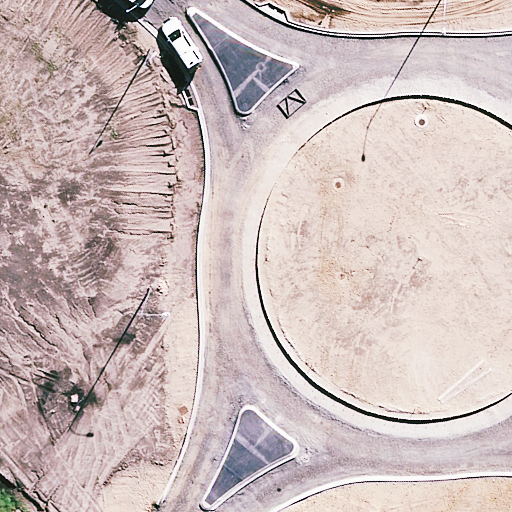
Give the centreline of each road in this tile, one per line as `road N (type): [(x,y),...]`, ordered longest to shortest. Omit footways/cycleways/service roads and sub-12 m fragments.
road 1 (residential): [(231,190),(221,118),(186,26),(166,0)]
road 2 (tertiary): [(231,190),(264,131),(315,87),(378,62)]
road 3 (tertiary): [(175,511),(220,415),(230,322)]
road 4 (tertiary): [(370,452),(310,425),(262,381),(230,322)]
road 5 (residential): [(212,0),(271,37),(378,62)]
road 6 (tertiary): [(370,452),(313,467),(232,511)]
road 7 (tertiary): [(230,322),(219,256),(231,190)]
road 8 (tertiary): [(499,442),(436,458),(370,452)]
